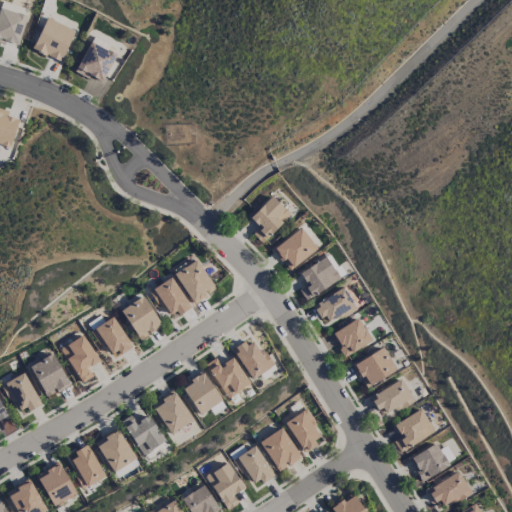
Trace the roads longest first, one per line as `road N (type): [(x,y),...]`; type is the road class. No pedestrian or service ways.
road 1 (residential): [(405,511),(264,287),(207,224)]
road 2 (residential): [(264,287),(87,412),(0,462)]
